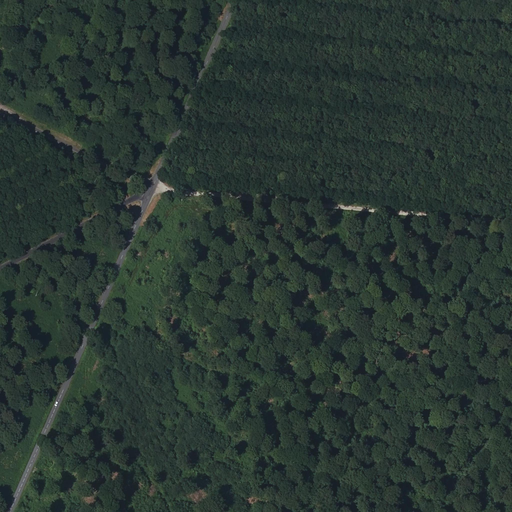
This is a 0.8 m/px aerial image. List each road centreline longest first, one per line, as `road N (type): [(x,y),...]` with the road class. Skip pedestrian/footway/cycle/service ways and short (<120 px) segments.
road 1 (track): [(152,190),(511,224)]
road 2 (tertiary): [(152,190),(10,511)]
road 3 (tertiary): [(235,0),(152,190)]
road 4 (unclassified): [(152,190),(0,270)]
